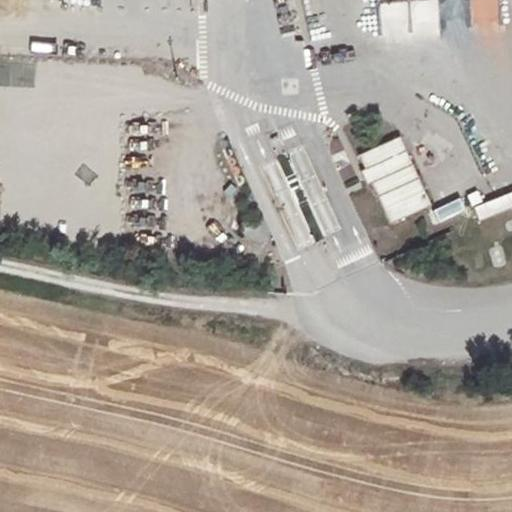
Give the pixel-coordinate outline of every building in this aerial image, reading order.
[(419,0),(412,2),(420,30),(442,24),(434,0),(419,0)] [(445,0),(446,30),(469,30),(468,0),(445,0)] [(497,0),(473,0),(477,22),(500,18),(497,0)] [(406,3),(386,4),(389,34),(408,32),(406,3)] [(430,205),(399,136),(357,154),(363,168),(360,170),(366,184),(370,182),(389,223),(430,205)] [(511,170),(465,189),(476,216),(511,201),(511,170)] [(436,208),(464,196),(458,183),(430,195),(436,208)]
